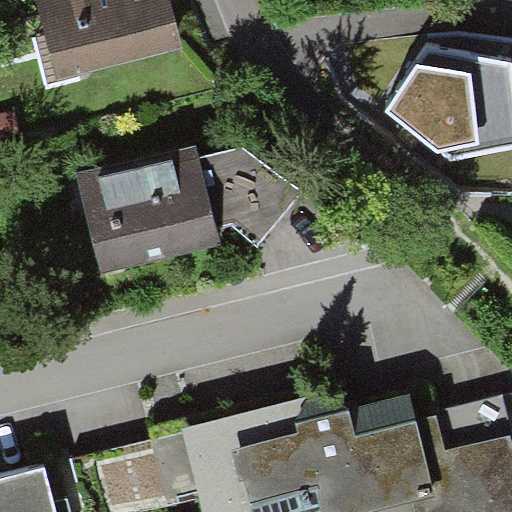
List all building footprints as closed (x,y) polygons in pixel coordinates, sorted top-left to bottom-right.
[(172,0),(38,0),(49,38),(37,41),(49,87),(186,52),(172,0)] [(511,54),(511,64),(426,48),(377,124),(455,186),(464,175),(479,172),(498,186),(511,186),(511,42),(511,43),(511,54)] [(301,195),(245,151),(201,162),(196,144),(76,175),(103,278),(221,247),(217,232),(235,228),(260,248),(301,195)] [(183,422),(74,448),(89,511),(114,511),(203,491),(208,511),(303,511),(302,508),(411,482),(417,511),(477,511),(481,511),(511,511),(511,428),(500,379),(417,399),(416,394),(353,409),(348,385),(307,395),(303,378),(180,407),(183,422)] [(59,511),(44,453),(0,464),(0,511),(59,511)]
